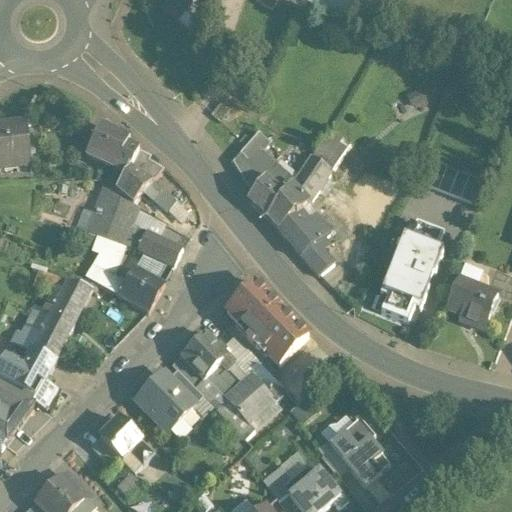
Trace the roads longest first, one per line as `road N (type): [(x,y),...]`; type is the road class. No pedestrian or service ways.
road 1 (residential): [(0,492),(250,241)]
road 2 (tertiary): [(250,241),(354,343),(423,379),(509,407)]
road 3 (tertiary): [(64,44),(167,140),(250,241)]
road 4 (residential): [(509,407),(502,424),(400,511)]
